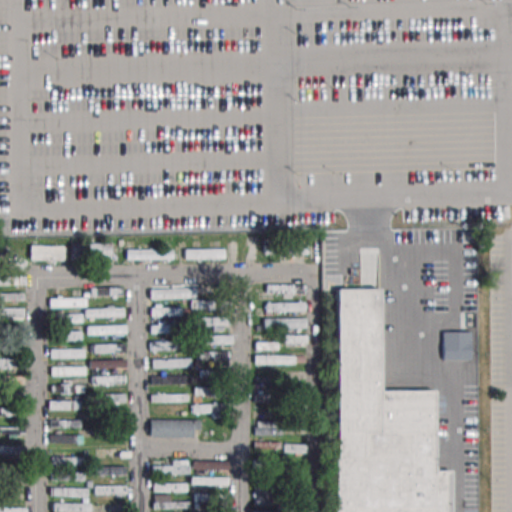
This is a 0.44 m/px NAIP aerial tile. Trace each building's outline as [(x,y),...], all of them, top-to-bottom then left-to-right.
[(246,259),(255,259),(255,237),(246,237),(246,259)] [(305,253),(305,239),(286,239),(286,253),(305,253)] [(263,254),(280,254),(280,240),(263,240),(263,254)] [(110,243),(69,243),(69,259),(110,259),(110,243)] [(26,260),(0,244),(0,261),(19,272),(26,260)] [(62,245),(30,245),(30,259),(62,259),(62,245)] [(170,259),(170,248),(124,248),(124,259),(170,259)] [(223,249),(184,249),(184,259),(223,259),(223,249)] [(0,285),(24,285),(24,277),(0,276),(0,285)] [(123,297),(123,287),(89,287),(89,297),(123,297)] [(334,288),(334,511),(449,511),(449,472),(431,472),(431,390),(378,390),(379,288),(334,288)] [(22,293),(0,292),(0,300),(22,301),(22,293)] [(85,298),(48,298),(48,307),(85,307),(85,298)] [(229,300),(189,300),(189,309),(229,309),(229,300)] [(264,311),(305,311),(305,302),(264,302),(264,311)] [(149,306),(149,316),(182,316),(182,306),(149,306)] [(22,308),(0,307),(0,316),(22,317),(22,308)] [(84,317),(123,317),(123,307),(84,307),(84,317)] [(80,314),(55,314),(55,323),(80,323),(80,314)] [(229,328),(229,317),(195,317),(195,328),(229,328)] [(305,318),(263,318),(263,329),(305,329),(305,318)] [(181,324),(148,324),(148,333),(181,333),(181,324)] [(124,335),(124,326),(86,326),(86,335),(124,335)] [(80,331),(55,331),(55,341),(80,341),(80,331)] [(469,360),(469,331),(442,331),(442,360),(469,360)] [(231,335),(195,335),(195,344),(231,344),(231,335)] [(305,344),(305,335),(283,335),(283,344),(305,344)] [(187,341),(148,341),(148,351),(187,351),(187,341)] [(277,341),(254,341),(254,349),(277,349),(277,341)] [(90,353),(124,353),(124,344),(90,344),(90,353)] [(49,349),(49,357),(83,357),(83,349),(49,349)] [(226,352),(195,352),(195,366),(226,366),(226,352)] [(253,355),(253,365),(294,365),(294,355),(253,355)] [(0,366),(22,367),(22,358),(0,358),(0,366)] [(190,368),(190,358),(150,358),(150,368),(190,368)] [(124,368),(124,359),(88,359),(88,368),(124,368)] [(50,375),(84,375),(84,366),(50,366),(50,375)] [(0,384),(22,384),(22,376),(0,375),(0,384)] [(124,384),(124,375),(90,375),(90,384),(124,384)] [(150,384),(184,384),(184,375),(150,375),(150,384)] [(83,384),(50,384),(50,393),(83,393),(83,384)] [(124,402),(124,394),(101,394),(101,402),(124,402)] [(149,394),(149,402),(184,402),(184,394),(149,394)] [(47,410),(85,410),(85,400),(47,400),(47,410)] [(231,404),(190,404),(190,415),(231,415),(231,404)] [(0,416),(22,416),(22,408),(0,407),(0,416)] [(80,419),(48,419),(48,427),(80,427),(80,419)] [(149,437),(198,437),(198,419),(149,419),(149,437)] [(281,435),(281,421),(253,421),(253,435),(281,435)] [(0,426),(0,435),(22,436),(22,427),(0,426)] [(47,443),(80,443),(80,434),(47,434),(47,443)] [(282,452),(304,452),(304,443),(282,443),(282,452)] [(0,454),(20,455),(20,445),(0,444),(0,454)] [(64,466),(85,466),(85,457),(64,457),(64,466)] [(223,469),(223,461),(191,461),(191,469),(223,469)] [(187,474),(187,462),(154,462),(154,474),(187,474)] [(125,466),(92,466),(92,475),(125,475),(125,466)] [(64,471),(64,481),(84,481),(84,471),(64,471)] [(227,477),(190,477),(190,485),(227,486),(227,477)] [(1,497),(17,497),(17,478),(1,478),(1,497)] [(291,484),(295,495),(306,492),(302,480),(291,484)] [(186,483),(151,483),(151,491),(186,491),(186,483)] [(253,506),(272,506),(272,485),(253,485),(253,506)] [(93,494),(126,494),(126,486),(93,486),(93,494)] [(88,496),(88,487),(50,487),(50,496),(88,496)] [(209,493),(193,494),(194,508),(211,507),(209,493)] [(186,496),(152,496),(152,509),(186,509),(186,496)] [(215,507),(226,507),(226,499),(215,500),(215,507)] [(52,511),(89,511),(89,503),(52,503),(52,511)]
